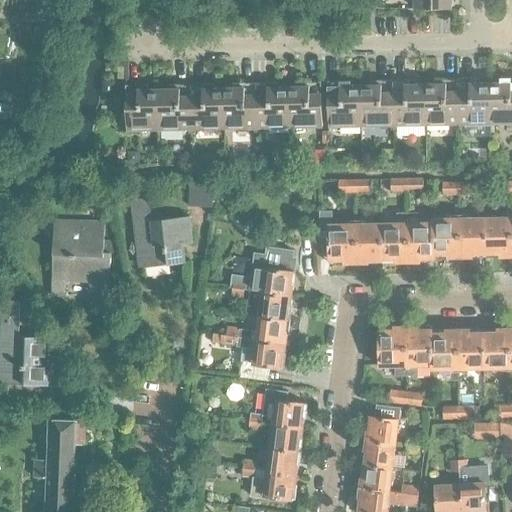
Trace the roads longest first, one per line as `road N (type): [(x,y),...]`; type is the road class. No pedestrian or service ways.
road 1 (residential): [(325,511),(347,335),(359,307),(385,294),(511,293)]
road 2 (residential): [(476,40),(145,44)]
road 3 (residential): [(160,511),(174,376)]
